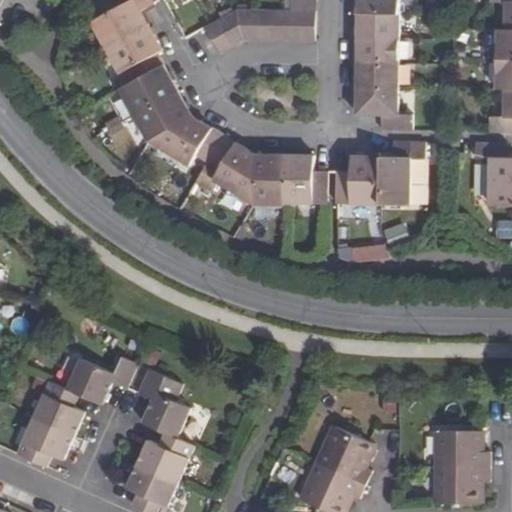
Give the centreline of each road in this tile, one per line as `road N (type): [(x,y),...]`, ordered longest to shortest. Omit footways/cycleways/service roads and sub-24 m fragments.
road 1 (tertiary): [(511,321),(376,317),(286,304),(193,272),(62,180),(0,111)]
road 2 (residential): [(330,57),(328,136),(255,136),(208,104),(204,86)]
road 3 (residential): [(204,86),(246,53),(330,57)]
